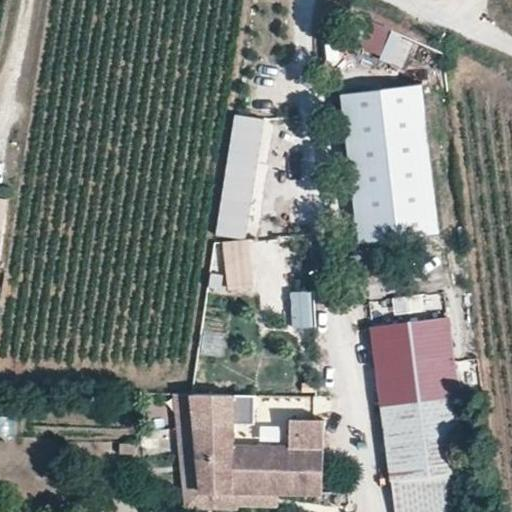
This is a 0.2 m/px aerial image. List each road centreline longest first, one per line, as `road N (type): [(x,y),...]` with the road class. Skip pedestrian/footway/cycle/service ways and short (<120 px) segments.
road 1 (track): [(363,511),(311,0)]
road 2 (unclassified): [(384,0),(511,54)]
